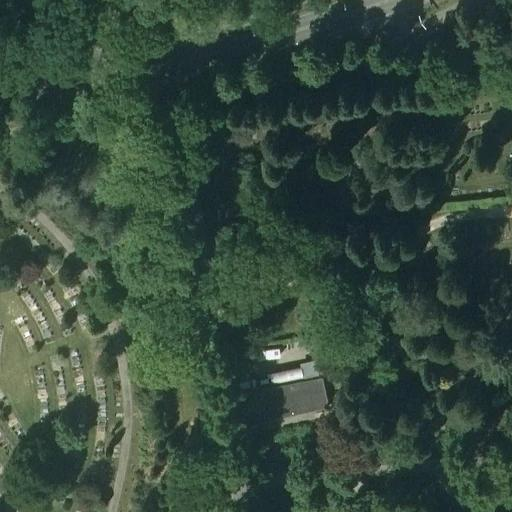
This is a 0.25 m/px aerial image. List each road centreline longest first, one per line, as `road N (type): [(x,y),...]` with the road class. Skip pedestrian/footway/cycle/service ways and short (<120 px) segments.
road 1 (secondary): [(171,63),(364,10)]
road 2 (secondary): [(0,93),(171,63)]
road 3 (primary): [(364,10),(424,50),(511,43)]
